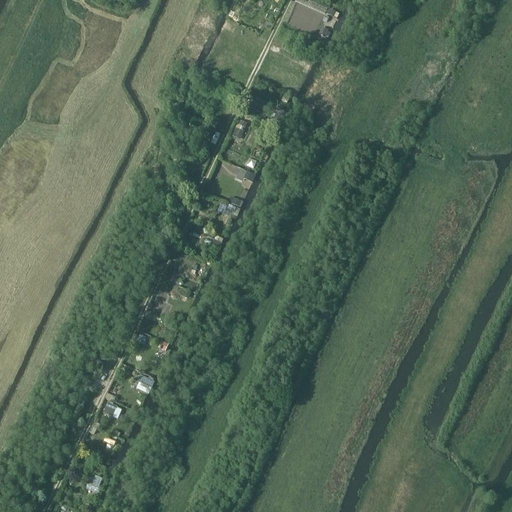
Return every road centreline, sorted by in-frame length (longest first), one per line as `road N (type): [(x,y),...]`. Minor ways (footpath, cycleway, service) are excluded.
road 1 (track): [(290,0),(49,511)]
road 2 (track): [(351,127),(170,511)]
road 3 (track): [(511,35),(443,181)]
